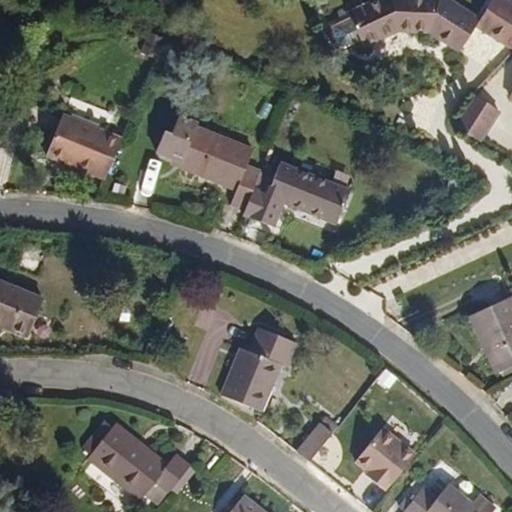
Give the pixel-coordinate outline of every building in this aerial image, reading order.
[(483,54),(504,29),(506,26),(504,24),(474,0),(391,0),(374,6),(388,39),(425,26),(454,32),(483,54)] [(159,68),(169,46),(156,41),(147,63),(159,68)] [(456,129),(484,143),(501,110),(473,96),(456,129)] [(272,175),(258,169),(265,153),(208,129),(209,126),(194,120),(188,136),(179,133),(171,153),(195,163),(192,169),(248,192),(241,208),(255,215),(265,191),(272,175)] [(110,186),(124,150),(56,123),(39,161),(110,186)] [(294,207),(346,229),(360,198),(291,168),(278,197),(265,191),(255,215),(253,218),(283,231),(294,207)] [(0,324),(41,340),(56,302),(9,283),(6,288),(0,285),(0,324)] [(511,310),(480,326),(495,357),(500,355),(511,379),(511,378),(511,310)] [(234,400),(274,418),(295,371),(299,372),(309,348),(271,332),(262,357),(254,354),(234,400)] [(507,381),(511,379),(500,355),(495,357),(507,381)] [(188,463),(181,472),(119,423),(93,458),(153,506),(167,489),(182,500),(203,474),(188,463)] [(308,462),(320,472),(344,442),(333,433),(308,462)] [(395,438),(367,471),(381,481),(377,485),(397,501),(428,464),(395,438)] [(503,511),(491,502),(485,509),(462,490),(452,501),(440,491),(421,511),(503,511)]
